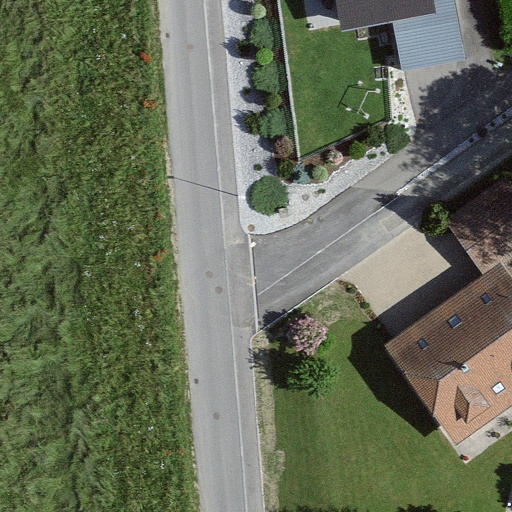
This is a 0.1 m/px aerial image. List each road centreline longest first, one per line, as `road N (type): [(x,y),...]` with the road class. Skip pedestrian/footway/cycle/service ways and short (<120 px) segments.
road 1 (unclassified): [(217,0),(244,288),(253,511)]
road 2 (unknown): [(511,94),(244,288)]
